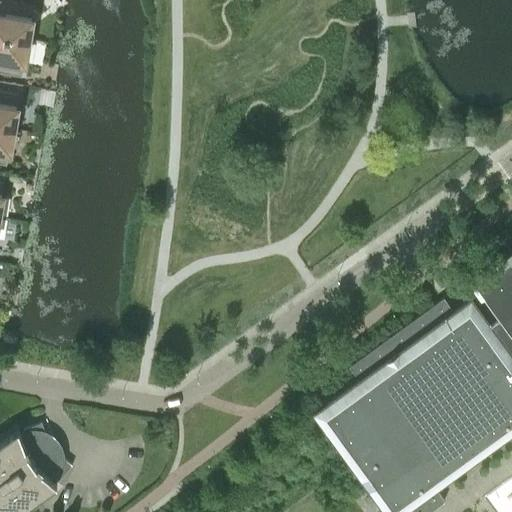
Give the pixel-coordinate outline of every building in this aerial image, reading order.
[(0,0),(0,34),(27,39),(33,4),(11,0),(0,0)] [(27,39),(0,34),(0,71),(21,75),(27,39)] [(0,125),(12,127),(18,92),(0,88),(0,125)] [(12,127),(0,125),(0,161),(6,163),(12,127)] [(511,254),(465,289),(470,297),(511,352),(511,254)] [(458,267),(446,276),(455,288),(467,280),(458,267)] [(387,511),(425,511),(444,498),(435,485),(511,429),(511,352),(470,297),(453,309),(443,296),(349,364),(359,378),(323,403),(314,410),(387,511)] [(51,450),(47,444),(49,442),(41,420),(17,429),(18,430),(0,442),(0,511),(23,511),(20,507),(55,482),(56,483),(72,463),(54,448),(51,450)]
